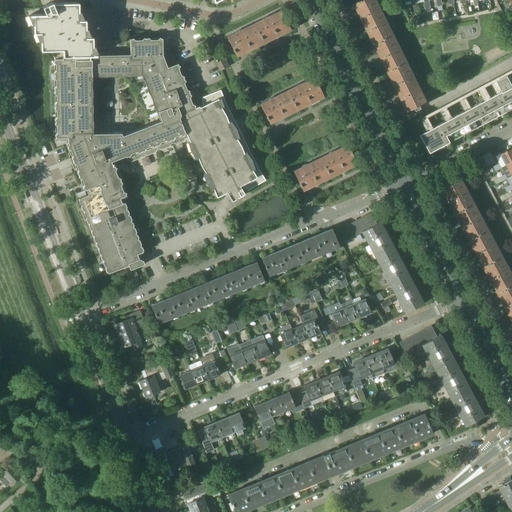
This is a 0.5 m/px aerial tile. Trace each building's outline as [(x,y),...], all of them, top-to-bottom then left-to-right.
[(359,17),(377,8),(372,0),(358,0),(356,1),(356,2),(353,3),(359,17)] [(45,14),(30,14),(30,16),(33,16),(34,18),(34,33),(40,33),(41,35),(41,50),(47,50),(52,50),(52,51),(52,53),(53,53),(53,56),(55,56),(55,59),(67,58),(67,60),(90,60),(90,56),(97,56),(97,54),(95,54),(93,48),(93,37),(88,37),(86,31),(86,19),(81,20),(78,11),(79,11),(78,2),(61,3),(53,3),(52,2),(49,3),(43,6),(42,6),(45,14)] [(373,44),(390,36),(387,31),(388,31),(377,8),(359,17),(373,44)] [(281,10),(254,23),(255,25),(264,43),(291,30),(281,10)] [(227,37),(233,49),(232,49),(234,52),(236,56),(264,43),(255,25),(254,23),(227,37)] [(373,44),(380,57),(386,71),(403,62),(401,58),(402,57),(391,35),(390,36),(373,44)] [(67,60),(67,58),(55,59),(54,59),(54,60),(53,61),(57,66),(57,68),(53,73),(54,74),(54,75),(55,76),(53,77),(58,81),(58,84),(53,88),(55,90),(54,90),(55,91),(53,93),(58,97),(58,100),(54,104),(55,105),(55,106),(55,107),(54,108),(58,112),(58,115),(54,120),(56,121),(55,122),(56,122),(54,124),(59,128),(59,131),(54,135),(56,137),(56,138),(68,138),(68,142),(69,144),(67,145),(68,146),(67,148),(71,150),(72,150),(74,155),(73,155),(72,155),(73,156),(71,159),(73,159),(72,160),(74,161),(73,163),(76,164),(77,164),(79,167),(79,168),(78,169),(78,170),(77,173),(79,174),(78,175),(79,175),(78,177),(82,179),(84,184),(83,188),(84,188),(85,190),(86,189),(88,195),(79,198),(79,199),(79,200),(80,205),(82,205),(84,211),(83,213),(85,217),(87,218),(89,223),(88,225),(90,229),(91,230),(94,236),(93,237),(95,241),(96,242),(98,248),(98,250),(99,254),(101,254),(103,260),(103,262),(104,266),(106,267),(108,273),(111,272),(128,265),(130,269),(144,264),(143,260),(139,259),(137,254),(143,252),(140,245),(141,244),(139,240),(138,239),(136,233),(136,232),(135,227),(133,227),(131,221),(132,219),(130,215),(128,215),(126,209),(127,207),(125,203),(124,202),(123,202),(122,202),(121,201),(120,199),(120,198),(126,195),(125,194),(126,192),(124,192),(121,184),(122,182),(121,181),(121,180),(120,179),(121,178),(119,177),(116,169),(117,167),(115,166),(114,165),(113,166),(111,161),(123,157),(126,156),(128,161),(172,144),(177,142),(188,138),(194,149),(198,158),(201,166),(205,173),(214,189),(213,189),(217,197),(224,194),(227,192),(232,201),(245,194),(240,186),(242,185),(248,191),(249,190),(266,180),(259,169),(226,102),(221,90),(202,97),(202,106),(200,107),(199,106),(195,108),(195,107),(194,107),(195,105),(192,104),(190,98),(191,95),(189,94),(190,93),(189,92),(190,91),(186,89),(184,84),(185,80),(184,80),(184,78),(183,78),(184,76),(180,75),(178,69),(180,66),(178,65),(178,64),(175,64),(169,49),(162,49),(162,38),(161,38),(159,37),(157,40),(151,40),(148,37),(147,39),(146,38),(145,39),(144,38),(141,40),(135,40),(133,38),(131,39),(130,39),(130,51),(130,55),(97,56),(90,56),(90,60),(67,60)] [(228,67),(224,59),(217,62),(221,70),(228,67)] [(404,62),(403,62),(386,71),(400,98),(417,89),(404,62)] [(511,85),(511,86),(506,75),(499,79),(495,81),(501,91),(419,135),(429,153),(511,108),(511,107),(510,104),(511,103),(511,85)] [(314,77),(287,90),(288,92),(297,110),(324,96),(314,77)] [(417,89),(400,98),(406,111),(413,108),(414,110),(419,107),(419,108),(422,107),(421,104),(425,102),(424,102),(417,89)] [(260,104),(266,116),(267,119),(269,123),(297,110),(288,92),(287,90),(260,104)] [(347,144),(320,158),(321,159),(330,177),(357,164),(347,144)] [(505,151),(505,152),(496,156),(500,163),(502,167),(506,165),(511,161),(511,148),(507,151),(506,150),(505,151)] [(294,171),(293,171),(299,183),(300,186),(301,186),(303,190),(330,177),(321,159),(320,158),(294,171)] [(501,182),(507,178),(508,178),(505,173),(498,177),(501,181),(501,182)] [(454,213),(470,204),(468,199),(469,199),(458,178),(459,177),(459,176),(440,186),(454,213)] [(472,204),(470,204),(454,213),(468,239),(484,231),(482,226),(483,226),(472,204)] [(366,215),(372,226),(377,223),(371,213),(366,215)] [(361,218),(366,229),(372,226),(366,215),(361,218)] [(361,232),(362,232),(362,231),(366,229),(361,218),(355,221),(361,232)] [(376,258),(395,248),(380,220),(379,221),(379,222),(377,223),(372,226),(366,229),(362,231),(362,232),(376,258)] [(350,224),(356,235),(361,232),(355,221),(350,224)] [(351,238),(356,235),(350,224),(345,227),(351,238)] [(340,229),(345,240),(351,238),(345,227),(340,229)] [(321,253),(339,246),(332,229),(314,236),(321,253)] [(482,266),(499,257),(496,253),(497,252),(486,230),(484,231),(468,239),(482,266)] [(304,260),(321,253),(314,236),(297,243),(304,260)] [(304,260),(297,243),(279,250),(287,267),(304,260)] [(376,258),(391,286),(410,276),(395,248),(376,258)] [(269,275),(287,267),(279,250),(262,258),(269,275)] [(499,257),(482,266),(496,293),(511,284),(511,282),(510,279),(511,278),(500,257),(499,257)] [(257,262),(239,269),(246,286),(264,279),(257,262)] [(139,280),(139,279),(136,269),(126,273),(130,284),(139,280)] [(228,294),(246,286),(239,269),(221,276),(228,294)] [(339,280),(342,287),(346,286),(341,275),(338,276),(339,280)] [(221,276),(203,284),(211,301),(228,294),(221,276)] [(410,276),(391,286),(405,313),(423,303),(423,305),(424,304),(410,276)] [(334,282),(337,289),(342,287),(339,280),(334,282)] [(211,301),(203,284),(187,291),(194,308),(211,301)] [(510,319),(511,318),(511,284),(496,293),(510,319)] [(317,289),(312,291),(316,302),(322,299),(317,289)] [(176,315),(194,308),(187,291),(169,298),(176,315)] [(311,304),(316,302),(312,291),(307,293),(311,304)] [(158,322),(176,315),(169,298),(151,305),(158,322)] [(340,304),(347,322),(359,317),(354,304),(351,299),(340,304)] [(365,299),(354,304),(359,317),(371,312),(365,299)] [(287,310),(292,308),(289,300),(284,302),(287,310)] [(335,327),(347,322),(340,304),(339,302),(327,307),(335,327)] [(266,322),(270,321),(272,320),(267,309),(262,311),(266,322)] [(142,346),(135,329),(145,325),(140,311),(134,313),(135,318),(131,319),(131,318),(116,324),(124,346),(133,342),(135,348),(142,346)] [(261,324),(266,322),(262,311),(256,313),(261,324)] [(301,319),(303,325),(308,338),(321,333),(313,314),(301,319)] [(277,329),(280,334),(285,347),(297,342),(292,329),(289,323),(277,329)] [(303,325),(292,329),(297,342),(308,338),(303,325)] [(431,326),(426,329),(432,339),(437,336),(431,326)] [(426,342),(432,339),(426,329),(421,331),(426,342)] [(217,330),(212,332),(216,343),(221,341),(217,330)] [(421,345),(422,345),(422,344),(426,342),(421,331),(415,334),(421,345)] [(216,343),(212,332),(206,334),(210,345),(216,343)] [(415,334),(410,337),(416,348),(421,345),(415,334)] [(439,335),(437,336),(432,339),(426,342),(422,344),(422,345),(436,371),(455,362),(440,334),(439,334),(439,335)] [(262,335),(251,339),(258,358),(270,353),(262,335)] [(411,351),(416,348),(410,337),(405,340),(411,351)] [(239,344),(242,350),(247,363),(258,358),(251,339),(239,344)] [(411,351),(405,340),(400,343),(406,354),(411,351)] [(235,368),(247,363),(242,350),(239,344),(227,348),(235,368)] [(388,349),(376,354),(382,368),(384,373),(385,374),(396,369),(388,349)] [(200,360),(203,366),(208,379),(220,374),(211,354),(199,358),(200,360)] [(384,373),(382,368),(376,354),(364,358),(370,373),(372,378),(384,373)] [(364,358),(353,363),(359,378),(370,373),(364,358)] [(191,371),(192,372),(196,383),(208,379),(203,366),(200,360),(189,365),(191,371)] [(147,375),(147,377),(140,380),(146,397),(159,392),(156,382),(160,380),(157,374),(164,372),(166,378),(173,375),(168,361),(144,370),(145,371),(144,372),(145,376),(147,375)] [(416,372),(422,369),(418,362),(413,365),(416,372)] [(470,389),(455,362),(436,371),(451,399),(470,389)] [(179,376),(184,388),(196,383),(192,372),(191,371),(179,376)] [(339,371),(327,376),(335,395),(347,391),(339,371)] [(417,386),(412,375),(404,378),(409,389),(417,386)] [(324,400),(335,395),(327,376),(316,380),(324,400)] [(324,401),(324,400),(316,380),(304,385),(306,390),(298,393),(305,408),(324,401)] [(362,408),(368,406),(361,388),(355,390),(356,392),(360,403),(362,408)] [(390,389),(379,394),(382,401),(393,396),(390,389)] [(484,417),(470,389),(451,399),(465,426),(483,417),(483,418),(484,417)] [(289,391),(277,396),(283,412),(291,409),(293,413),(305,408),(298,393),(291,396),(289,391)] [(277,396),(265,401),(272,417),(283,412),(277,396)] [(253,406),(260,421),(260,422),(272,417),(265,401),(253,406)] [(360,403),(342,410),(344,416),(357,411),(362,408),(360,403)] [(239,412),(227,416),(234,432),(245,427),(239,412)] [(329,414),(332,421),(337,418),(334,412),(329,414)] [(240,511),(434,433),(434,432),(432,432),(425,414),(426,414),(426,413),(226,495),(226,496),(228,495),(234,511),(240,511)] [(234,432),(227,416),(215,421),(222,437),(234,432)] [(210,442),(222,437),(215,421),(203,426),(210,442)] [(279,433),(282,441),(289,438),(286,430),(279,433)] [(264,435),(258,438),(263,449),(269,447),(264,435)] [(257,452),(263,449),(258,438),(252,440),(257,452)] [(168,453),(174,469),(175,474),(195,466),(194,462),(193,462),(192,458),(185,440),(165,448),(167,453),(168,453)] [(216,456),(209,458),(214,469),(220,467),(216,456)] [(3,472),(6,475),(5,476),(11,482),(12,482),(15,485),(21,480),(9,466),(3,472)] [(500,511),(497,505),(508,500),(511,497),(511,476),(511,475),(504,479),(506,483),(503,484),(500,485),(502,489),(491,495),(492,497),(487,500),(492,511),(500,511)] [(212,508),(208,497),(209,497),(208,496),(208,497),(206,491),(204,484),(192,488),(182,492),(185,499),(186,499),(187,503),(190,511),(216,511),(215,507),(212,508)]
